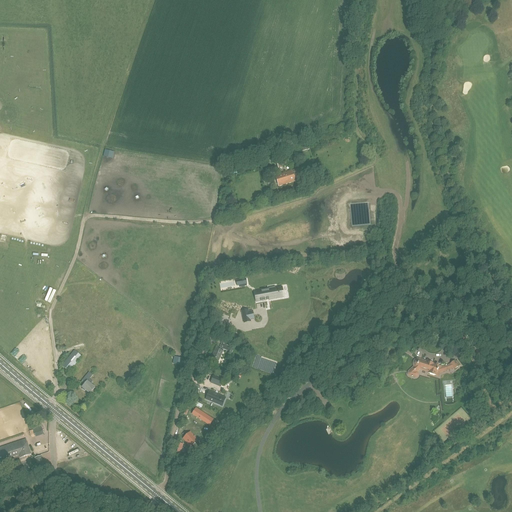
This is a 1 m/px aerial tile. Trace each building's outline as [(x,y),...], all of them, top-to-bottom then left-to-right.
[(286,156),(275,161),(278,168),(289,164),(286,156)] [(298,169),(275,176),(279,186),(302,179),(298,169)] [(275,287),(269,288),(269,289),(255,292),(257,302),(283,297),(282,287),(276,288),(275,287)] [(71,310),(57,311),(61,346),(75,344),(71,310)] [(251,320),(254,319),(252,311),(249,312),(248,310),(242,311),(243,316),(249,315),(250,320),(251,320)] [(128,333),(148,350),(152,346),(131,329),(128,333)] [(105,338),(93,353),(125,378),(137,363),(105,338)] [(220,347),(227,350),(226,351),(227,352),(228,353),(229,354),(230,354),(231,354),(232,353),(232,352),(233,351),(233,350),(233,349),(233,348),(232,348),(233,345),(223,340),(220,347)] [(216,348),(211,360),(213,361),(212,365),(217,367),(219,363),(218,363),(223,351),(216,348)] [(484,355),(480,349),(471,355),(476,361),(484,355)] [(75,350),(62,366),(69,372),(81,356),(75,350)] [(429,371),(428,373),(439,377),(440,372),(453,368),(450,364),(442,367),(419,360),(418,359),(417,359),(415,360),(414,361),(413,361),(413,362),(412,363),(412,364),(412,365),(413,366),(413,367),(408,371),(408,372),(407,373),(407,374),(407,375),(408,376),(409,377),(415,379),(416,379),(417,378),(417,377),(418,377),(418,376),(418,375),(418,374),(418,373),(417,372),(421,368),(429,371)] [(453,368),(454,369),(459,366),(456,360),(450,364),(453,368)] [(90,373),(82,382),(85,384),(82,388),(90,394),(95,388),(91,385),(93,382),(90,380),(93,376),(90,373)] [(224,379),(215,376),(212,383),(221,387),(224,379)] [(206,392),(202,400),(215,406),(218,398),(206,392)] [(193,419),(190,425),(209,433),(212,427),(193,419)] [(195,446),(188,438),(181,444),(188,452),(195,446)] [(0,447),(0,462),(1,463),(2,463),(3,463),(4,462),(4,461),(5,460),(10,458),(8,453),(28,446),(26,439),(0,447)] [(10,458),(19,455),(20,458),(31,454),(28,446),(8,453),(10,458)] [(41,456),(35,458),(37,464),(43,462),(41,456)] [(43,462),(37,464),(39,471),(46,469),(43,462)]
